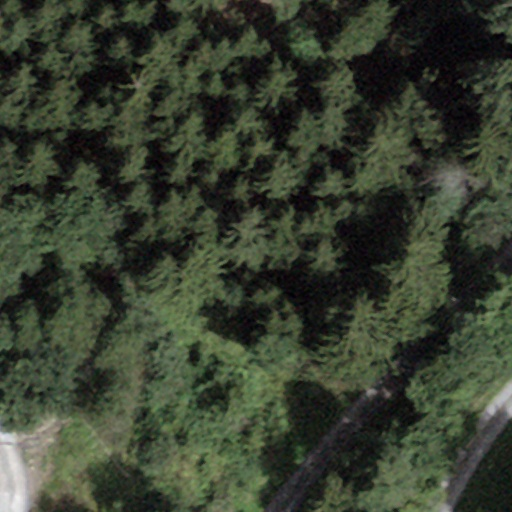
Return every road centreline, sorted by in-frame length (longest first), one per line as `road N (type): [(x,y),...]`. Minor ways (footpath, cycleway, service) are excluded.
road 1 (track): [(279,511),(462,302),(511,260)]
road 2 (track): [(511,397),(476,441),(437,511)]
